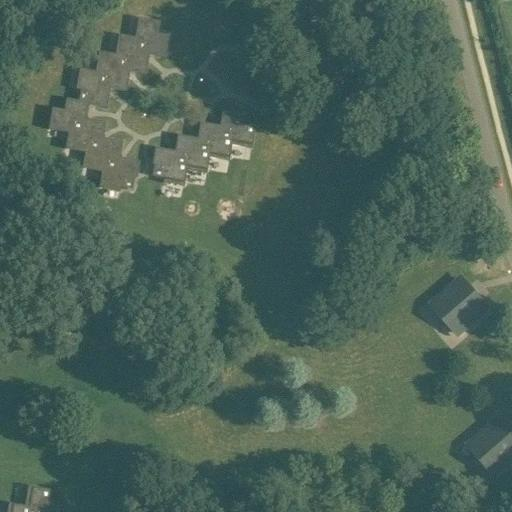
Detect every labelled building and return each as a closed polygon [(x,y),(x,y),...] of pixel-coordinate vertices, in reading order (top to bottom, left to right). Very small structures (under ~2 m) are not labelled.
[(159,22),(138,18),(134,38),(118,35),(115,55),(99,52),(95,71),(79,69),(76,89),(80,90),(78,101),(66,99),(64,110),(52,108),(48,130),(68,133),(65,150),(85,153),(82,169),(101,172),(99,188),(119,192),(120,188),(132,190),(134,178),(136,179),(139,161),(119,158),(122,142),(102,138),(105,122),(85,119),(87,106),(106,109),(109,89),(126,92),(129,72),(145,75),(149,56),(165,58),(169,36),(157,34),(159,22)] [(245,114),(222,110),(219,126),(200,122),(197,138),(177,135),(174,151),(155,148),(152,165),(153,165),(151,176),(163,178),(162,183),(183,187),(186,171),(206,174),(209,158),(228,162),(231,146),(251,149),(255,127),(243,125),(245,114)] [(426,305),(456,340),(489,311),(459,277),(426,305)] [(463,447),(493,482),(511,464),(511,437),(495,418),(463,447)] [(57,511),(59,504),(47,502),(49,490),(28,486),(24,506),(8,503),(6,511),(57,511)]
